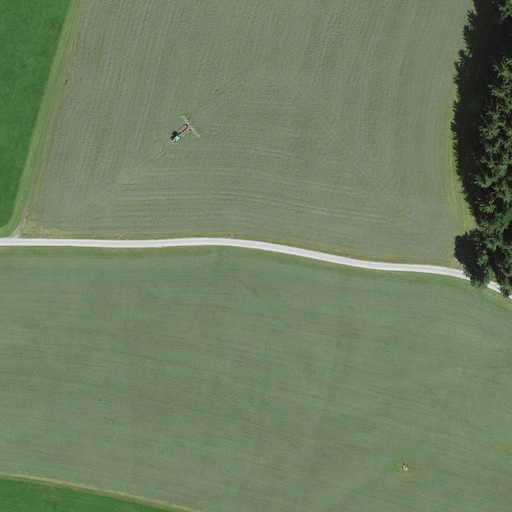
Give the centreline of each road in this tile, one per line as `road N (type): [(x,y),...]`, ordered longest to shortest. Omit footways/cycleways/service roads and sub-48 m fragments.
road 1 (track): [(0,242),(250,245),(455,273),(511,295)]
road 2 (track): [(14,242),(80,6)]
